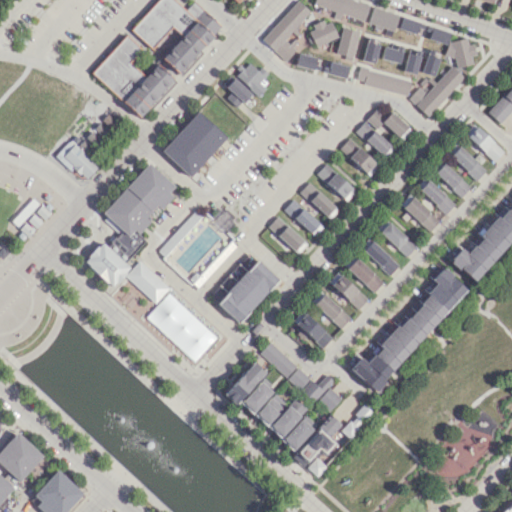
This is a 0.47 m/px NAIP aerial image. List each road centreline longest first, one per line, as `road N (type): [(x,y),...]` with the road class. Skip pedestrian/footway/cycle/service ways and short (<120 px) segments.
road 1 (residential): [(194,394),(511,42)]
road 2 (residential): [(0,296),(268,0)]
road 3 (residential): [(40,251),(323,511)]
road 4 (residential): [(105,487),(0,392)]
